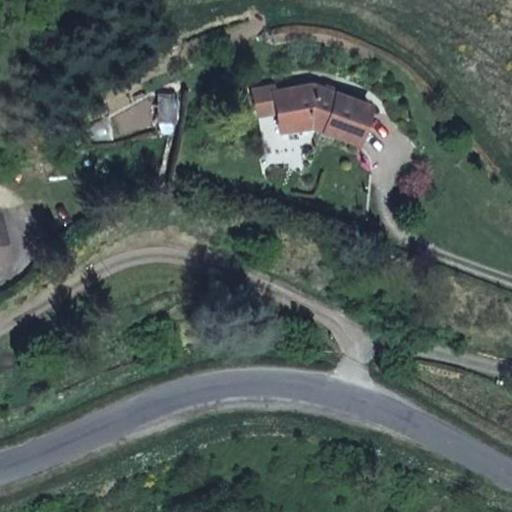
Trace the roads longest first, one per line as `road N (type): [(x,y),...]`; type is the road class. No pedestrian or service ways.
road 1 (secondary): [(0,468),(168,398),(256,383),(344,395),(511,474)]
road 2 (unknown): [(29,251),(126,219),(200,234),(325,313),(344,395)]
